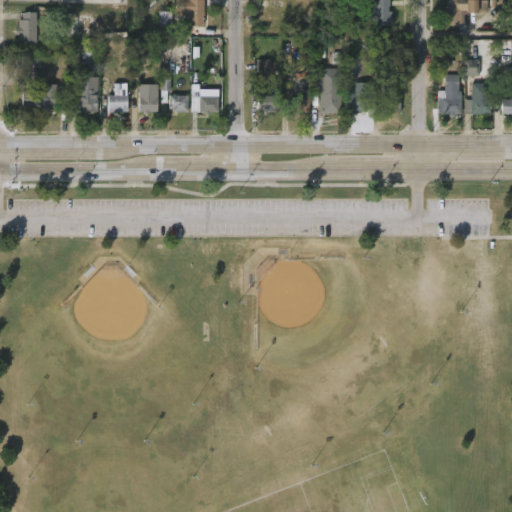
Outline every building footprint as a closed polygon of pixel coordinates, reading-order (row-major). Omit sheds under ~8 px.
[(204,0),(204,6),(204,26),(188,26),(189,9),(187,9),(187,7),(189,7),(189,0),(204,0)] [(389,0),(389,3),(389,15),(392,15),(392,26),(375,25),(375,10),(368,10),(368,0),(389,0)] [(476,0),(476,13),(463,14),(463,11),(459,11),(459,27),(442,28),(441,0),(476,0)] [(167,28),(179,28),(179,38),(195,37),(194,11),(166,12),(167,28)] [(479,25),(478,11),(435,12),(436,40),(452,40),(451,26),(479,25)] [(381,38),(381,12),(359,12),(360,31),(367,31),(367,38),(381,38)] [(34,13),(35,43),(17,43),(17,36),(13,36),(13,27),(17,27),(16,20),(20,20),(20,13),(34,13)] [(27,56),(28,25),(12,25),(11,38),(7,38),(7,55),(27,56)] [(163,25),(150,25),(150,39),(163,39),(163,25)] [(92,44),(92,72),(83,72),(83,63),(78,63),(78,53),(81,53),(81,44),(92,44)] [(74,84),(84,83),(83,65),(73,65),(74,84)] [(322,113),(318,113),(319,68),(340,68),(340,113),(322,113)] [(469,72),(455,73),(455,89),(469,89),(469,72)] [(458,76),(458,92),(462,92),(462,115),(455,115),(455,117),(450,117),(450,115),(438,114),(439,98),(436,98),(436,93),(439,93),(439,91),(445,91),(446,75),(458,76)] [(310,125),(330,126),(331,81),(311,81),(310,125)] [(30,84),(16,84),(16,99),(30,99),(30,84)] [(368,90),(367,111),(363,111),(363,113),(351,113),(351,111),(344,111),(345,88),(358,89),(358,84),(369,84),(369,90),(368,90)] [(51,108),(51,110),(40,111),(40,108),(23,108),(22,91),(42,91),(42,85),(56,85),(57,107),(51,108)] [(98,86),(97,113),(86,113),(86,117),(76,117),(76,111),(69,110),(69,98),(76,98),(76,85),(98,86)] [(157,86),(157,113),(149,113),(149,115),(144,115),(144,113),(139,113),(139,85),(157,86)] [(451,87),(435,87),(435,103),(429,103),(428,127),(450,127),(451,87)] [(172,94),(186,95),(186,112),(170,112),(170,109),(166,109),(166,95),(172,94)] [(201,96),(217,97),(217,112),(209,112),(208,114),(202,114),(202,112),(189,112),(189,96),(201,96)] [(267,96),(280,97),(280,111),(279,111),(279,114),(270,114),(271,111),(258,111),(258,96),(267,96)] [(14,121),(49,121),(48,97),(31,97),(31,102),(13,103),(14,121)] [(149,97),(130,97),(129,125),(148,125),(149,97)] [(464,114),(463,99),(490,99),(489,114),(464,114)] [(337,124),(356,124),(355,100),(337,101),(337,124)] [(210,103),(182,102),(181,125),(209,126),(210,103)] [(249,122),(269,122),(268,106),(249,106),(249,122)] [(179,107),(159,108),(160,124),(179,123),(179,107)] [(99,125),(118,125),(119,108),(99,108),(99,125)] [(300,125),(301,110),(284,109),(283,124),(300,125)] [(391,125),(391,109),(375,110),(375,126),(391,125)] [(492,126),(508,126),(508,112),(492,112),(492,126)]
